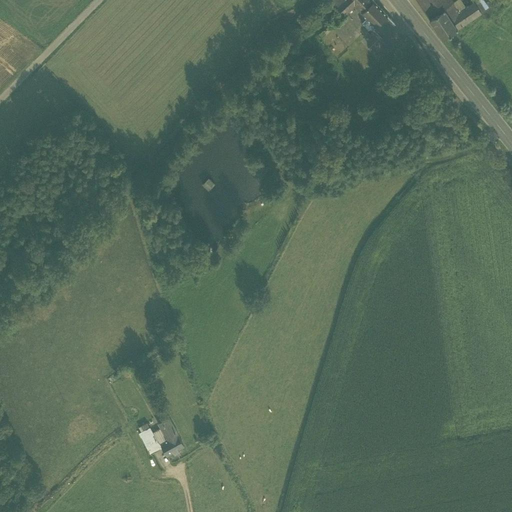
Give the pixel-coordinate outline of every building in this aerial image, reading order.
[(349,0),(329,0),(344,15),(347,18),(349,16),(346,12),(354,5),(349,0)] [(362,23),(370,32),(373,29),(373,28),(375,27),(387,15),(373,0),(349,0),(354,5),(367,18),(362,23)] [(443,8),(451,20),(461,13),(454,4),(451,0),(417,0),(429,18),(443,8)] [(461,0),(460,0),(454,4),(461,13),(467,9),(461,0)] [(461,13),(451,20),(457,28),(479,13),(474,5),(467,9),(461,13)] [(442,38),(457,28),(451,20),(443,8),(429,18),(442,38)] [(373,29),(381,37),(395,23),(387,15),(375,27),(373,28),(373,29)] [(140,360),(144,366),(169,347),(165,341),(140,360)] [(158,423),(161,428),(167,439),(165,440),(166,441),(177,435),(178,435),(168,417),(158,423)] [(139,433),(146,446),(157,440),(153,432),(150,427),(139,433)] [(161,444),(166,441),(165,440),(167,439),(161,428),(153,432),(157,440),(161,444)] [(184,446),(177,435),(166,441),(161,444),(163,448),(167,455),(173,452),(175,455),(179,452),(178,449),(184,446)] [(157,440),(146,446),(151,454),(163,448),(161,444),(157,440)]
